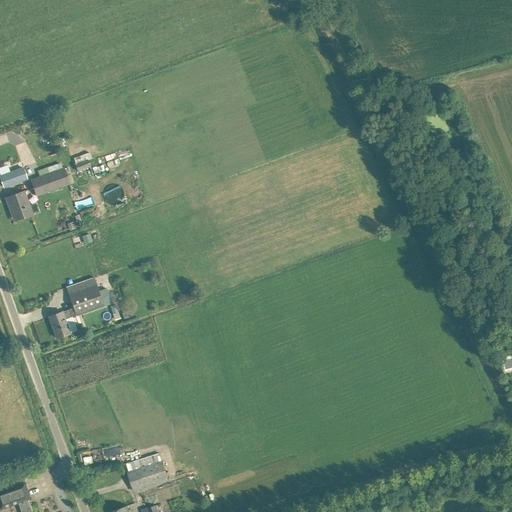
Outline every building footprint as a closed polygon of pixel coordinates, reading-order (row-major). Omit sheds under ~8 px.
[(78,172),(91,167),(86,153),(73,157),(78,172)] [(23,166),(0,174),(0,176),(4,188),(28,179),(23,166)] [(31,180),(36,196),(70,184),(64,167),(31,180)] [(14,221),(26,217),(30,215),(28,207),(30,206),(24,191),(5,198),(9,209),(14,221)] [(82,235),(85,244),(92,242),(89,233),(82,235)] [(72,316),(103,305),(112,302),(107,288),(98,291),(96,285),(69,295),(73,308),(49,317),(56,338),(70,333),(69,333),(76,330),(72,316)] [(121,312),(124,319),(133,316),(132,309),(121,312)] [(168,480),(162,461),(159,453),(125,464),(134,491),(168,480)] [(30,498),(25,483),(0,491),(0,504),(1,509),(19,502),(21,511),(32,511),(28,499),(30,498)]
